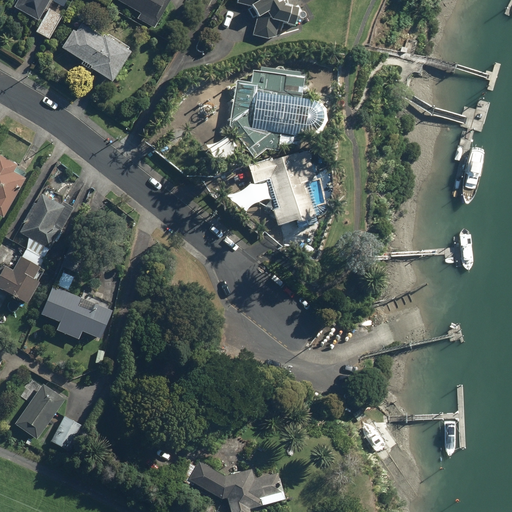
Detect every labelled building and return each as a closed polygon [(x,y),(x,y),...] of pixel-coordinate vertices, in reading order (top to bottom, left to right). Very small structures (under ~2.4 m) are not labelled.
[(17,0),(13,9),(38,21),(47,2),(61,9),(65,0),(17,0)] [(113,0),(137,15),(133,20),(147,29),(165,0),(113,0)] [(235,0),(234,5),(245,8),(253,21),(262,15),(260,29),(250,37),(260,42),(299,31),(300,10),(287,5),(285,0),(235,0)] [(61,18),(48,9),(32,33),(46,42),(61,18)] [(125,52),(130,47),(109,31),(105,36),(100,33),(97,37),(77,22),(57,49),(108,88),(132,57),(125,52)] [(296,100),(300,75),(257,70),(257,73),(249,72),(247,85),(233,83),(232,88),(226,128),(251,158),(261,151),(272,153),(273,146),(287,148),(288,140),(310,142),(310,137),(312,137),(313,136),(314,136),(315,135),(316,134),(318,134),(319,133),(320,132),(321,131),(321,130),(322,129),(323,128),(323,127),(324,125),(324,124),(325,123),(325,122),(325,120),(325,119),(325,118),(325,116),(325,115),(324,114),(324,112),(324,111),(323,110),(322,109),(321,108),(321,107),(320,106),(319,105),(318,104),(317,103),(315,103),(314,102),(296,100)] [(1,152),(0,153),(0,214),(5,218),(30,177),(19,171),(23,165),(1,152)] [(304,153),(246,169),(251,185),(267,180),(275,210),(270,212),(274,227),(290,222),(291,227),(318,219),(309,183),(310,179),(311,176),(304,153)] [(264,188),(245,186),(244,187),(228,200),(241,211),(264,198),(264,188)] [(28,245),(46,255),(50,249),(52,251),(75,211),(77,207),(63,199),(61,202),(45,192),(39,203),(35,200),(23,221),(25,223),(20,232),(32,239),(28,245)] [(89,249),(70,243),(63,268),(81,274),(89,249)] [(44,267),(24,256),(17,269),(7,264),(0,276),(0,286),(32,304),(44,281),(38,278),(44,267)] [(104,338),(115,309),(71,292),(76,275),(62,271),(58,287),(53,285),(41,313),(62,321),(58,330),(82,339),(85,330),(104,338)] [(37,395),(17,425),(40,440),(67,398),(45,383),(43,386),(33,379),(27,388),(37,395)] [(85,426),(64,415),(50,441),(72,452),(85,426)] [(284,490),(278,471),(255,477),(253,467),(226,474),(200,460),(190,478),(222,497),(238,493),(240,502),(284,490)]
